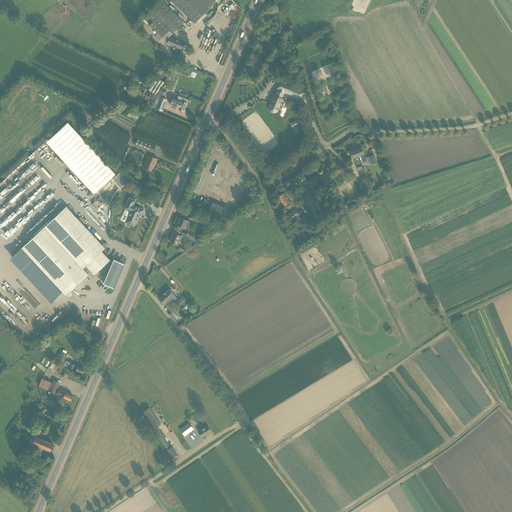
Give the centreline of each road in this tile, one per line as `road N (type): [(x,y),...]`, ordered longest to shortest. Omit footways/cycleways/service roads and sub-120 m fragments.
road 1 (primary): [(38,511),(206,121)]
road 2 (unclassified): [(206,121),(269,185),(351,132),(472,126),(511,112)]
road 3 (track): [(136,284),(242,411),(102,511)]
road 4 (primary): [(206,121),(258,0)]
